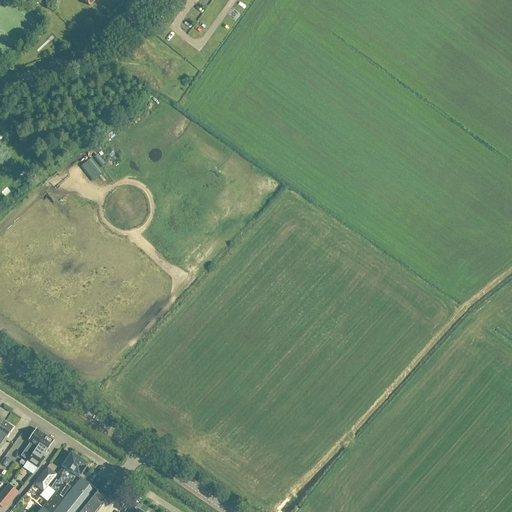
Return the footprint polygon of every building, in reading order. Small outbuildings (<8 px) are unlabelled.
[(9,0),(11,44),(19,44),(19,28),(29,28),(28,0),(9,0)] [(177,56),(181,50),(162,38),(158,44),(177,56)] [(169,66),(174,60),(156,44),(152,50),(169,66)] [(14,428),(6,422),(0,430),(0,450),(7,440),(6,439),(14,428)] [(28,462),(46,435),(37,429),(29,441),(32,444),(28,449),(27,448),(21,456),(28,460),(27,461),(28,462)] [(46,452),(54,441),(46,435),(28,462),(38,468),(48,454),(46,452)] [(56,491),(63,497),(71,487),(68,485),(71,481),(72,482),(77,476),(80,478),(89,464),(79,458),(80,458),(72,453),(63,467),(64,467),(59,474),(62,478),(59,482),(57,481),(52,489),(48,487),(57,474),(47,467),(35,484),(45,491),(41,496),(47,501),(56,491)] [(82,478),(65,498),(63,497),(56,491),(47,501),(48,502),(39,511),(97,511),(108,500),(107,493),(103,493),(103,490),(102,489),(99,490),(82,478)] [(0,495),(0,504),(5,509),(18,492),(9,485),(0,495)]
